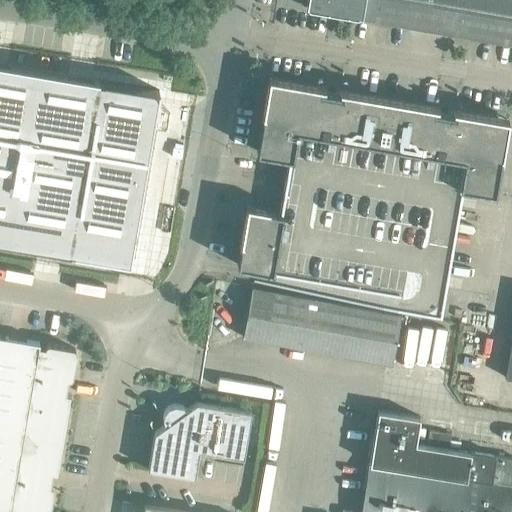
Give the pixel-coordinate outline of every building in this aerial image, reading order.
[(307,0),(306,9),(367,19),(370,0),(307,0)] [(370,0),(367,19),(428,30),(432,0),(370,0)] [(432,0),(428,30),(488,40),(495,0),(432,0)] [(511,44),(511,0),(495,0),(488,40),(511,44)] [(0,240),(130,264),(159,90),(0,62),(0,240)] [(255,280),(254,280),(253,282),(440,314),(462,187),(495,193),(501,157),(498,156),(503,122),(272,82),(266,116),(262,115),(256,151),(289,157),(279,211),(270,209),(270,213),(250,209),(244,244),(240,243),(237,265),(257,268),(255,280)] [(251,287),(242,337),(391,364),(400,314),(251,287)] [(0,335),(0,509),(11,511),(11,508),(18,509),(18,510),(18,511),(49,511),(53,490),(53,489),(53,488),(52,487),(51,486),(50,486),(46,485),(48,470),(56,472),(69,394),(61,393),(63,378),(68,379),(69,379),(70,379),(71,378),(72,377),(72,376),(76,352),(76,351),(76,350),(76,349),(75,348),(74,348),(49,344),(48,344),(46,345),(46,346),(45,346),(45,347),(45,348),(38,347),(39,343),(0,335)] [(243,457),(251,411),(196,402),(186,409),(181,405),(174,404),(163,411),(164,412),(162,418),(164,424),(154,432),(148,468),(194,476),(199,449),(243,457)] [(511,511),(511,458),(415,443),(420,416),(378,409),(361,511),(511,511)]
